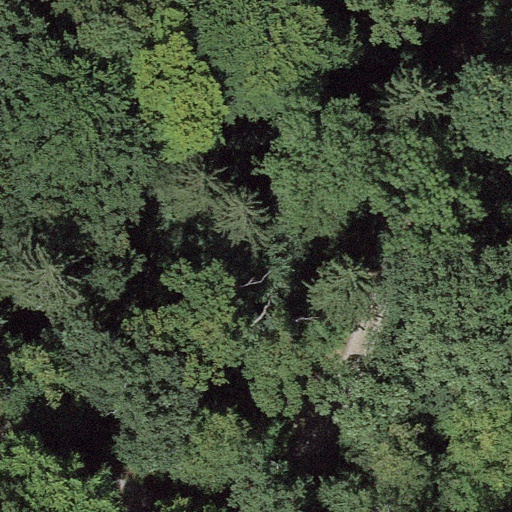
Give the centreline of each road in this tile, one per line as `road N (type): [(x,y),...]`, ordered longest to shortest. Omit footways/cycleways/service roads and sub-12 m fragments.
road 1 (track): [(269,511),(491,0)]
road 2 (track): [(0,430),(171,511)]
